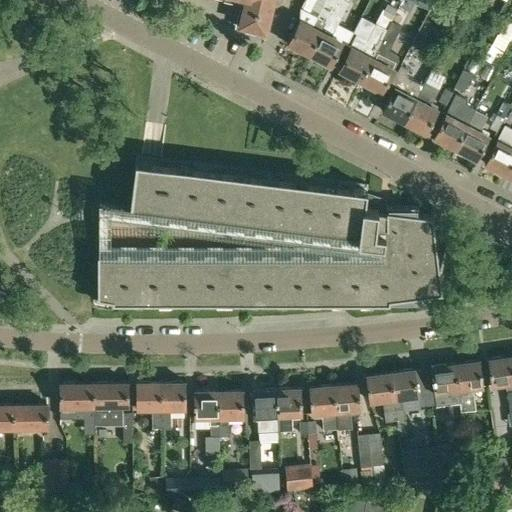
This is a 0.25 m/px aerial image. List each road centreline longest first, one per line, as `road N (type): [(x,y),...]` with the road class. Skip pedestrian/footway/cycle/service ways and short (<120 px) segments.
road 1 (residential): [(0,335),(247,341),(511,315)]
road 2 (residential): [(511,228),(75,0)]
